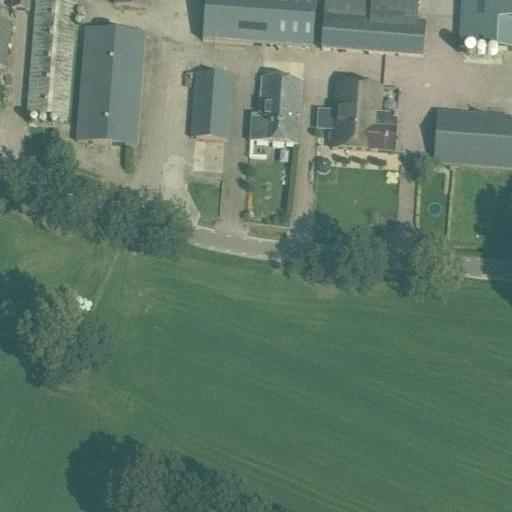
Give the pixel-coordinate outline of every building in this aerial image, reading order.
[(29,0),(13,0),(13,13),(29,14),(29,0)] [(38,0),(30,120),(70,123),(77,0),(38,0)] [(113,0),(113,7),(149,10),(149,0),(113,0)] [(206,0),(203,43),(313,51),(316,0),(206,0)] [(421,59),(423,27),(415,26),(417,2),(380,0),(324,0),(320,52),(421,59)] [(511,0),(462,0),(460,52),(511,54),(511,0)] [(0,28),(0,72),(8,73),(10,29),(0,28)] [(87,34),(79,146),(139,151),(147,39),(87,34)] [(196,76),(191,140),(228,142),(232,78),(196,76)] [(253,118),(251,144),(297,147),(302,83),(262,80),(259,118),(253,118)] [(337,87),(332,151),(395,155),(397,118),(380,117),(382,90),(337,87)] [(439,114),(435,166),(511,171),(511,125),(510,125),(510,119),(439,114)] [(317,170),(320,174),(325,174),(329,171),(330,166),(326,162),(321,162),(317,165),(317,170)]
